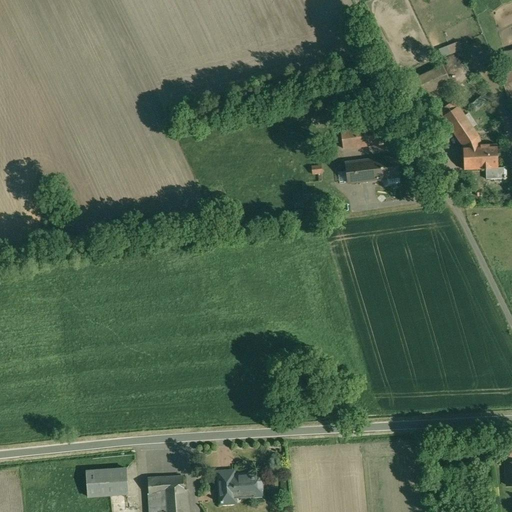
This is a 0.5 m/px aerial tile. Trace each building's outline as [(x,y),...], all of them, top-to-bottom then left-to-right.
[(444,57),(464,49),(460,41),(441,49),(444,57)] [(511,50),(503,52),(505,64),(503,64),(506,82),(511,81),(511,50)] [(450,83),(442,65),(415,78),(424,96),(450,83)] [(475,104),(479,108),(486,100),(482,96),(475,104)] [(476,124),(468,113),(465,115),(454,100),(438,111),(462,147),(481,146),(476,134),(472,127),(476,124)] [(327,111),(311,114),(312,122),(328,119),(327,111)] [(356,127),(341,129),(343,149),(384,144),(380,118),(355,121),(356,127)] [(497,145),(481,146),(483,170),(498,169),(497,145)] [(481,146),(462,147),(464,171),(483,170),(481,146)] [(397,157),(345,163),(348,183),(399,176),(397,157)] [(322,165),(312,166),(313,174),(323,173),(322,165)] [(127,469),(87,471),(88,497),(129,494),(127,469)] [(262,473),(234,475),(234,471),(218,472),(220,496),(254,494),(254,496),(264,495),(262,473)] [(184,476),(148,479),(150,511),(188,511),(187,490),(185,490),(184,476)]
